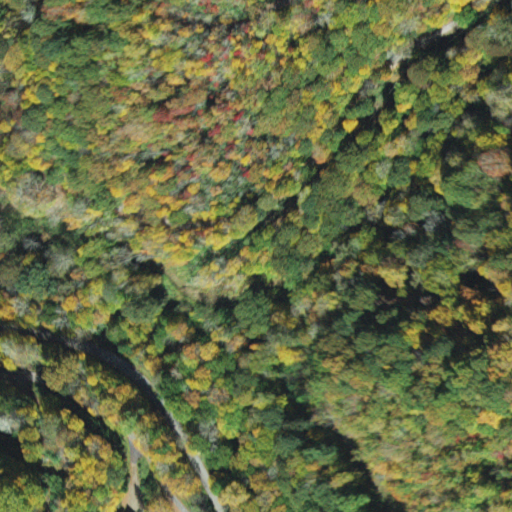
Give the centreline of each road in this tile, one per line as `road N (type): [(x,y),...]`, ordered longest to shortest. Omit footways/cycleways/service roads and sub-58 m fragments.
road 1 (residential): [(213,511),(155,423),(94,352),(0,302),(128,197),(227,202),(285,155),(368,40),(436,0)]
road 2 (residential): [(186,511),(145,446),(89,400),(48,376),(0,377)]
road 3 (residential): [(19,377),(51,414),(72,470),(72,499),(61,511)]
